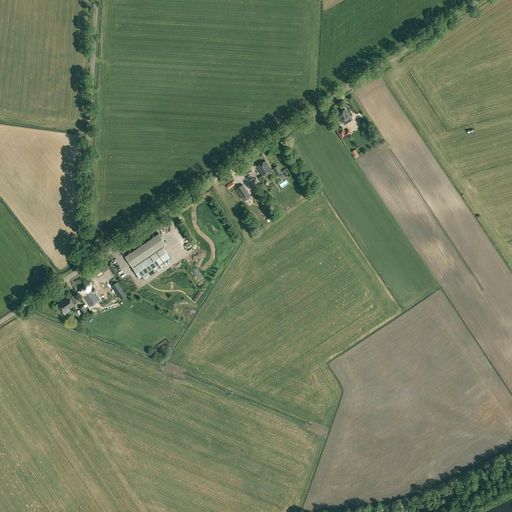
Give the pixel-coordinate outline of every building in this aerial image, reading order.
[(344,125),(352,121),(350,118),(351,117),(345,109),(337,114),(342,122),(343,122),(344,125)] [(342,139),(348,136),(342,127),(337,131),(342,139)] [(263,176),(272,170),(266,161),(257,166),(263,176)] [(281,172),(282,172),(278,165),(273,168),(277,175),(277,174),(279,177),(283,175),(281,172)] [(243,185),(237,189),(245,201),(251,197),(243,185)] [(132,267),(166,244),(159,234),(126,256),(132,267)] [(140,277),(169,257),(163,248),(133,268),(140,277)] [(119,296),(125,291),(118,281),(112,286),(119,296)] [(90,307),(101,299),(96,293),(97,292),(94,287),(92,288),(90,284),(80,292),(90,307)] [(65,314),(70,311),(68,309),(78,303),(73,296),(63,303),(62,302),(59,305),(65,314)] [(84,314),(88,311),(83,305),(79,308),(84,314)]
